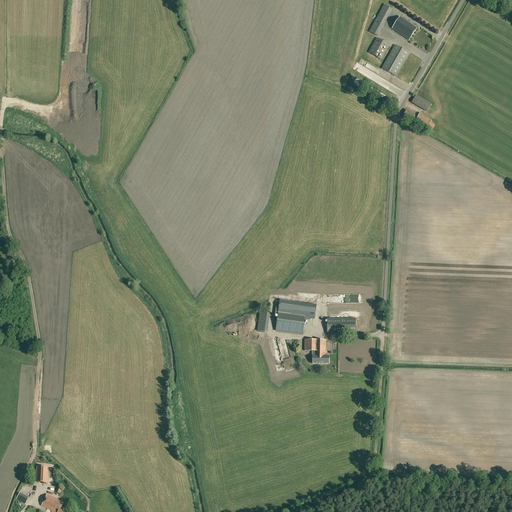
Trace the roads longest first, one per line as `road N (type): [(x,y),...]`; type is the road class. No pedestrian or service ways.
road 1 (unclassified): [(382,335),(395,125),(463,0)]
road 2 (track): [(0,233),(9,260),(34,270),(41,356),(34,456),(8,511)]
road 3 (track): [(375,477),(382,335)]
road 4 (track): [(511,481),(375,477)]
